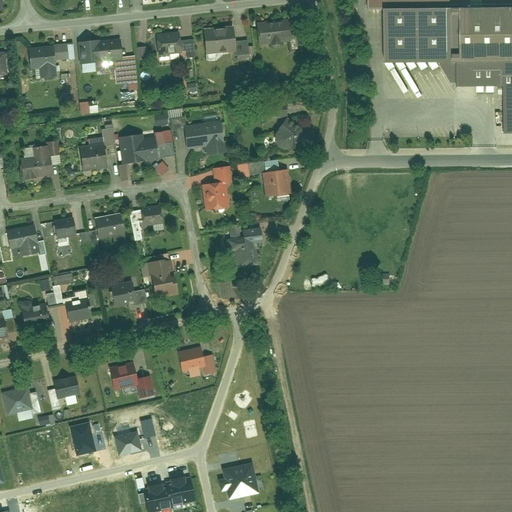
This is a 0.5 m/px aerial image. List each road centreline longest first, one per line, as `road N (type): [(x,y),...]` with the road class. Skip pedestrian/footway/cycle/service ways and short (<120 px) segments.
road 1 (residential): [(0,208),(174,184),(205,316)]
road 2 (residential): [(28,25),(292,0)]
road 3 (track): [(271,301),(313,511)]
road 4 (residential): [(0,362),(205,316)]
road 5 (residential): [(201,453),(0,499)]
road 6 (residential): [(321,163),(511,162)]
road 7 (residential): [(236,312),(271,301),(321,163)]
road 8 (residential): [(312,0),(333,110),(321,163)]
road 9 (residential): [(201,453),(241,341),(236,312)]
